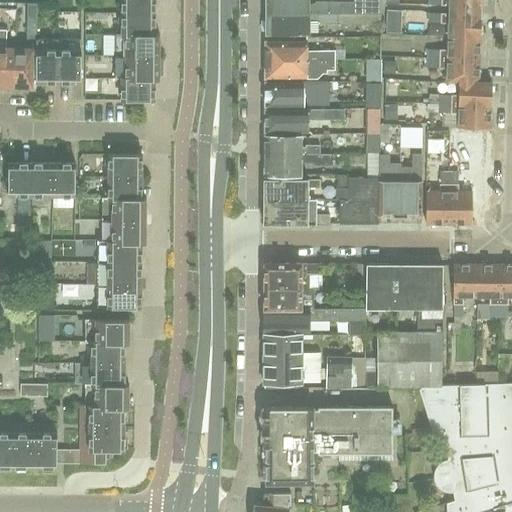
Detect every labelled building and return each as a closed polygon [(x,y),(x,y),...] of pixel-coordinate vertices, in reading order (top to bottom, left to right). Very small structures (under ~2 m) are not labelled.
[(122,0),(122,13),(155,13),(155,0),(122,0)] [(315,3),(310,5),(309,0),(265,0),(265,14),(343,14),(344,2),(315,2),(315,3)] [(381,14),(380,0),(363,0),(363,14),(381,14)] [(481,11),(481,0),(429,0),(429,5),(449,5),(449,10),(481,11)] [(387,10),(386,18),(401,19),(401,11),(387,10)] [(481,37),(481,11),(449,10),(449,14),(429,13),(428,22),(448,23),(448,36),(481,37)] [(155,33),(155,13),(122,13),(122,34),(115,34),(115,35),(159,35),(159,34),(155,33)] [(381,14),(363,14),(343,14),(265,14),(265,34),(310,34),(310,22),(317,21),(317,24),(338,24),(381,26),(381,14)] [(0,85),(15,86),(16,49),(7,49),(8,30),(0,29),(0,85)] [(36,83),(37,39),(37,31),(27,31),(27,49),(16,49),(15,86),(34,87),(36,87),(36,83)] [(115,35),(115,56),(159,56),(159,35),(115,35)] [(428,58),(480,59),(481,37),(448,36),(448,49),(428,48),(428,58)] [(36,83),(59,83),(59,39),(37,39),(36,83)] [(81,39),(59,39),(59,83),(81,83),(81,39)] [(265,59),(335,59),(335,50),(307,50),(307,40),(265,41),(265,59)] [(115,56),(115,78),(159,78),(159,56),(115,56)] [(479,82),(480,59),(428,58),(428,68),(447,68),(446,81),(479,82)] [(265,59),(265,77),(313,77),(320,69),(335,69),(335,59),(265,59)] [(381,81),(381,78),(381,60),(366,60),(365,80),(381,81)] [(155,100),(155,98),(155,79),(159,79),(159,78),(115,78),(115,79),(121,79),(121,100),(155,100)] [(479,82),(446,81),(446,82),(459,83),(459,95),(439,94),(439,103),(491,105),(492,82),(479,82)] [(265,82),(265,106),(303,106),(328,106),(328,82),(314,82),(304,82),(265,82)] [(458,127),(490,128),(491,105),(439,103),(439,113),(458,113),(458,127)] [(345,110),(325,110),(309,110),(304,110),(265,110),(265,131),(308,132),(309,120),(345,121),(345,110)] [(380,134),(380,136),(390,136),(390,126),(390,125),(380,124),(380,125),(380,134)] [(436,136),(440,151),(452,148),(448,133),(436,136)] [(367,152),(367,153),(379,153),(380,143),(380,136),(380,134),(367,134),(367,152)] [(265,136),(265,153),(320,154),(320,144),(305,144),(305,147),(302,147),(302,136),(265,136)] [(455,136),(455,148),(491,150),(492,137),(455,136)] [(265,153),(265,176),(302,176),(302,164),(314,164),(314,166),(333,166),(333,155),(323,155),(323,154),(265,153)] [(142,177),(142,156),(142,154),(108,154),(108,177),(142,177)] [(379,216),(401,216),(401,166),(401,163),(389,163),(389,154),(379,154),(379,178),(379,216)] [(401,166),(401,216),(421,216),(421,181),(421,154),(412,154),(412,166),(401,166)] [(9,196),(31,196),(31,162),(9,162),(9,196)] [(31,196),(53,196),(53,162),(31,162),(31,196)] [(75,162),(53,162),(53,196),(75,196),(75,162)] [(426,224),(449,224),(449,170),(440,170),(439,191),(426,191),(426,224)] [(449,170),(449,224),(454,224),(472,224),(472,212),(472,203),(472,191),(458,191),(458,170),(449,170)] [(101,197),(101,198),(146,198),(146,197),(142,197),(142,177),(108,177),(108,197),(101,197)] [(336,190),(336,200),(340,200),(348,200),(348,190),(348,178),(348,177),(337,177),(337,190),(336,190)] [(340,206),(340,224),(379,224),(379,216),(379,178),(367,178),(354,178),(348,178),(348,190),(348,200),(340,200),(340,206)] [(308,200),(308,188),(320,188),(320,180),(308,180),(264,179),(264,199),(308,200)] [(101,198),(101,220),(146,220),(146,198),(101,198)] [(264,208),(264,224),(330,224),(330,215),(314,215),(314,200),(308,200),(264,199),(264,208)] [(56,230),(74,231),(76,202),(58,201),(56,230)] [(98,241),(146,242),(146,220),(101,220),(101,241),(98,241)] [(146,243),(146,242),(98,241),(98,263),(141,263),(142,243),(146,243)] [(56,258),(56,242),(46,242),(46,259),(56,258)] [(98,263),(98,284),(141,285),(141,263),(98,263)] [(265,271),(264,289),(312,289),(312,288),(322,287),(322,275),(322,264),(267,263),(265,265),(265,271)] [(377,360),(365,360),(365,387),(377,387),(378,386),(442,386),(443,264),(403,263),(366,264),(366,309),(403,308),(418,308),(417,332),(403,332),(377,333),(377,360)] [(463,298),(476,298),(476,264),(454,264),(453,298),(453,316),(463,316),(463,298)] [(499,317),(499,264),(476,264),(476,298),(490,298),(490,317),(499,317)] [(511,264),(499,264),(499,317),(507,317),(508,298),(511,297),(511,264)] [(39,283),(39,310),(54,310),(54,283),(39,283)] [(88,300),(87,284),(68,285),(70,302),(88,300)] [(141,285),(98,284),(98,307),(141,307),(141,285)] [(264,289),(264,309),(313,309),(313,296),(312,289),(264,289)] [(313,309),(264,309),(264,331),(309,331),(309,322),(350,322),(350,336),(366,336),(366,309),(313,309)] [(47,334),(85,333),(84,314),(46,316),(47,334)] [(129,342),(129,324),(129,319),(86,319),(86,341),(129,342)] [(302,383),(303,335),(264,335),(264,383),(302,383)] [(49,352),(79,352),(79,341),(49,341),(49,352)] [(92,343),(91,363),(125,363),(125,343),(129,343),(129,342),(86,341),(85,343),(92,343)] [(318,369),(319,380),(328,380),(328,387),(337,387),(365,387),(365,360),(328,359),(328,369),(318,369)] [(85,383),(85,385),(129,385),(129,384),(125,384),(125,363),(91,363),(91,383),(85,383)] [(451,492),(453,492),(455,500),(446,503),(446,511),(511,511),(511,382),(499,383),(442,386),(418,387),(438,452),(447,451),(448,459),(446,460),(444,461),(442,462),(440,463),(438,464),(437,466),(436,468),(435,470),(434,472),(434,474),(434,476),(434,479),(435,481),(435,483),(436,485),(438,486),(439,488),(441,489),(443,491),(445,491),(447,492),(449,492),(451,492)] [(21,384),(21,396),(47,396),(47,384),(21,384)] [(80,405),(80,406),(129,407),(129,385),(85,385),(85,405),(80,405)] [(64,449),(64,463),(112,464),(112,450),(124,450),(124,448),(124,407),(129,407),(80,406),(80,424),(101,424),(101,433),(80,433),(80,443),(80,449),(64,449)] [(318,453),(321,453),(393,453),(392,406),(318,407),(318,409),(313,409),(313,407),(263,407),(263,420),(260,420),(260,433),(263,433),(264,445),(266,445),(266,483),(313,483),(313,451),(318,451),(318,453)] [(0,466),(57,467),(57,463),(57,449),(58,423),(40,423),(39,444),(30,444),(31,423),(0,422),(0,466)] [(263,492),(263,505),(254,504),(253,511),(288,511),(289,507),(288,507),(288,504),(291,504),(291,492),(263,492)]
